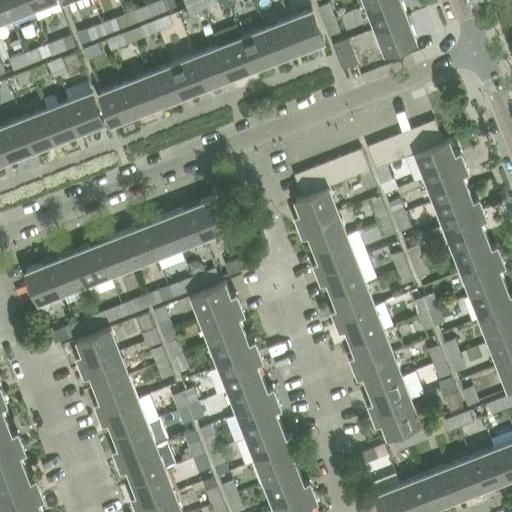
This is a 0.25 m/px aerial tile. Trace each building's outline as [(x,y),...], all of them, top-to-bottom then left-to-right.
[(5,0),(0,0),(0,18),(11,15),(5,0)] [(32,0),(5,0),(11,15),(35,5),(32,0)] [(163,0),(157,0),(149,3),(153,12),(166,7),(163,0)] [(202,0),(194,0),(187,3),(189,6),(191,14),(206,8),(202,0)] [(320,5),(325,18),(336,14),(331,0),(320,5)] [(372,0),(367,2),(377,25),(408,13),(402,0),(372,0)] [(149,3),(136,8),(139,18),(153,12),(149,3)] [(314,6),(290,16),(302,47),(326,38),(314,6)] [(170,13),(156,18),(160,29),(175,24),(170,13)] [(408,13),(377,25),(386,49),(417,37),(408,13)] [(336,14),(325,18),(331,34),(342,29),(336,14)] [(116,16),(103,21),(106,31),(120,25),(116,16)] [(290,16),(266,25),(279,56),(302,47),(290,16)] [(156,18),(142,24),(146,35),(160,29),(156,18)] [(103,21),(88,27),(92,36),(106,31),(103,21)] [(266,25),(243,34),(255,65),(279,56),(266,25)] [(123,31),(109,36),(109,37),(113,47),(127,42),(123,31)] [(243,34),(219,43),(232,74),(255,65),(243,34)] [(65,35),(49,41),(53,52),(69,45),(65,35)] [(334,42),(343,66),(359,60),(350,36),(334,42)] [(100,40),(85,46),(89,57),(104,51),(100,40)] [(49,41),(25,50),(29,61),(53,52),(49,41)] [(219,43),(196,52),(208,84),(232,74),(219,43)] [(65,55),(50,60),(55,74),(69,68),(71,72),(86,66),(80,49),(65,55)] [(25,50),(11,56),(15,66),(29,61),(25,50)] [(196,52),(172,61),(185,93),(208,84),(196,52)] [(46,61),(32,67),(36,78),(50,73),(46,61)] [(172,61),(149,70),(161,102),(185,93),(172,61)] [(36,78),(32,67),(17,73),(21,84),(36,78)] [(149,70),(125,80),(138,111),(161,102),(149,70)] [(138,111),(125,80),(102,89),(114,120),(138,111)] [(94,87),(70,97),(82,128),(106,119),(94,87)] [(70,97),(47,106),(59,137),(82,128),(70,97)] [(47,106),(23,115),(36,146),(59,137),(47,106)] [(23,115),(0,123),(0,124),(12,156),(36,146),(23,115)] [(433,143),(445,139),(436,116),(425,121),(433,143)] [(413,125),(422,148),(433,143),(425,121),(413,125)] [(0,124),(0,160),(12,156),(0,124)] [(411,152),(418,149),(422,148),(413,125),(402,129),(411,152)] [(400,156),(411,152),(402,129),(391,134),(400,156)] [(388,161),(400,156),(391,134),(379,138),(388,161)] [(411,152),(406,154),(416,178),(425,174),(427,174),(466,159),(462,149),(456,151),(450,137),(445,139),(433,143),(422,148),(418,149),(416,150),(411,152)] [(368,142),(377,165),(388,161),(379,138),(368,142)] [(362,171),(372,167),(363,145),(351,149),(360,172),(362,171)] [(340,153),(349,176),(360,172),(351,149),(340,153)] [(329,158),(338,181),(349,176),(340,153),(329,158)] [(327,185),(331,184),(338,181),(329,158),(318,162),(327,185)] [(427,174),(436,197),(469,184),(464,170),(469,168),(466,159),(427,174)] [(377,165),(383,180),(383,179),(393,175),(388,161),(377,165)] [(318,162),(307,166),(315,189),(327,185),(318,162)] [(295,171),(304,194),(315,189),(307,166),(295,171)] [(372,167),(362,171),(368,186),(378,182),(372,167)] [(303,210),(297,213),(301,223),(336,209),(332,199),(336,198),(331,184),(327,185),(315,189),(304,194),(298,196),(303,210)] [(436,197),(445,221),(449,219),(484,206),(480,196),(474,198),(469,184),(436,197)] [(382,192),(371,196),(380,219),(391,215),(382,192)] [(217,194),(193,203),(205,234),(229,225),(217,194)] [(401,195),(391,199),(391,200),(396,213),(406,209),(401,195)] [(193,203),(169,212),(181,243),(205,234),(193,203)] [(453,229),(449,230),(451,234),(454,244),(458,243),(487,231),(482,218),(488,215),(484,206),(449,219),(453,229)] [(336,209),(301,223),(305,232),(311,230),(316,244),(349,231),(344,217),(340,219),(336,209)] [(406,209),(396,213),(402,227),(412,223),(406,209)] [(169,212),(146,221),(158,253),(181,243),(169,212)] [(391,215),(380,219),(386,234),(396,230),(391,215)] [(146,221),(122,231),(134,262),(158,253),(146,221)] [(122,231),(99,240),(111,271),(134,262),(122,231)] [(321,258),(315,260),(319,270),(354,256),(350,246),(354,245),(349,231),(316,244),(321,258)] [(458,243),(454,244),(460,258),(464,256),(468,266),(502,253),(498,243),(493,245),(487,231),(458,243)] [(99,240),(75,249),(88,280),(93,293),(116,284),(111,271),(99,240)] [(419,242),(409,246),(409,247),(414,260),(425,256),(419,242)] [(403,248),(394,252),(399,266),(409,262),(403,248)] [(75,249),(52,258),(64,289),(87,280),(75,249)] [(354,256),(319,270),(323,280),(329,277),(334,291),(367,278),(377,274),(369,251),(354,257),(354,256)] [(471,276),(467,277),(473,291),(505,278),(500,265),(506,263),(502,253),(468,266),(471,276)] [(231,271),(246,265),(242,255),(227,261),(231,271)] [(425,256),(414,260),(420,274),(430,270),(425,256)] [(52,258),(28,268),(39,298),(40,299),(64,289),(52,258)] [(196,259),(189,262),(194,273),(205,269),(202,263),(196,259)] [(409,262),(399,266),(405,280),(414,276),(409,262)] [(208,268),(193,274),(197,284),(212,279),(208,268)] [(193,274),(179,280),(183,290),(197,284),(193,274)] [(340,304),(334,307),(338,317),(372,303),(369,293),(373,292),(367,278),(334,291),(340,304)] [(473,291),(482,315),(486,313),(511,302),(511,291),(511,292),(505,278),(473,291)] [(207,287),(194,292),(203,316),(241,301),(237,292),(231,294),(226,279),(207,287)] [(159,288),(146,292),(150,303),(164,297),(160,287),(159,288)] [(427,293),(424,294),(425,295),(430,308),(440,304),(434,290),(427,293)] [(146,292),(132,298),(136,308),(150,303),(146,292)] [(422,295),(414,298),(419,312),(430,308),(425,295),(424,294),(422,295)] [(241,301),(203,316),(212,340),(244,327),(239,314),(245,311),(241,301)] [(123,302),(99,311),(103,321),(127,312),(123,302)] [(490,323),(486,324),(487,328),(491,338),(495,336),(496,336),(511,329),(511,302),(486,313),(490,323)] [(166,303),(155,307),(156,308),(161,322),(172,317),(166,303)] [(372,303),(338,317),(341,326),(347,324),(353,338),(385,325),(380,311),(376,313),(372,303)] [(440,304),(430,308),(435,322),(438,321),(445,318),(440,304)] [(430,308),(419,312),(425,326),(433,323),(435,322),(430,308)] [(150,309),(138,314),(147,338),(159,333),(150,309)] [(99,311),(76,320),(80,330),(103,321),(99,311)] [(76,320),(52,329),(56,340),(60,338),(71,334),(80,330),(76,320)] [(78,354),(82,364),(121,348),(111,324),(79,337),(84,351),(78,354)] [(358,351),(352,354),(356,364),(391,350),(387,340),(391,339),(385,325),(353,338),(358,351)] [(244,327),(212,340),(221,362),(221,363),(259,348),(255,339),(250,341),(244,327)] [(495,336),(491,338),(495,348),(496,352),(500,350),(504,360),(511,356),(511,329),(496,336),(495,336)] [(159,333),(147,338),(150,344),(161,339),(159,333)] [(456,336),(446,340),(451,354),(461,350),(456,336)] [(180,337),(169,342),(174,355),(185,350),(180,337)] [(163,342),(152,346),(158,361),(168,357),(163,344),(163,342)] [(440,342),(429,346),(435,360),(445,356),(440,342)] [(92,371),(97,385),(130,372),(121,348),(82,364),(86,374),(92,371)] [(220,364),(209,368),(218,391),(229,387),(263,374),(257,360),(263,358),(259,348),(221,363),(220,364)] [(185,350),(174,355),(180,369),(191,364),(185,350)] [(391,350),(356,364),(359,373),(365,371),(371,385),(404,372),(398,358),(394,360),(391,350)] [(461,350),(451,354),(457,368),(467,364),(461,350)] [(445,356),(435,360),(440,374),(451,370),(445,356)] [(168,357),(158,361),(163,375),(174,371),(168,357)] [(96,401),(100,411),(139,395),(130,372),(97,385),(103,398),(96,401)] [(370,401),(374,411),(413,396),(404,372),(371,385),(376,398),(370,401)] [(263,374),(231,387),(236,400),(240,399),(244,409),(278,395),(274,385),(268,388),(263,374)] [(452,374),(440,379),(446,394),(452,408),(464,404),(452,374)] [(474,383),(464,387),(469,401),(480,397),(474,383)] [(187,387),(184,388),(189,403),(200,399),(194,384),(187,387)] [(181,390),(174,392),(179,407),(189,403),(184,388),(181,390)] [(511,391),(503,395),(507,405),(511,403),(511,391)] [(110,417),(116,432),(148,419),(139,395),(100,411),(104,420),(110,417)] [(244,409),(240,410),(249,434),(281,421),(276,407),(281,405),(278,395),(244,409)] [(503,395),(489,400),(493,411),(507,405),(503,395)] [(413,396),(374,411),(378,420),(383,418),(389,433),(422,420),(413,396)] [(200,399),(189,403),(195,417),(198,416),(205,413),(200,399)] [(189,403),(179,407),(185,421),(192,418),(195,417),(189,403)] [(470,407),(456,413),(460,424),(474,418),(470,407)] [(456,413),(442,419),(446,429),(460,424),(456,413)] [(121,445),(115,447),(119,457),(157,442),(168,438),(170,437),(161,414),(148,419),(116,432),(121,445)] [(0,421),(0,448),(22,440),(18,430),(12,432),(7,419),(0,421)] [(281,421),(249,434),(258,457),(296,442),(292,432),(286,435),(281,421)] [(423,426),(409,431),(413,441),(427,436),(423,426)] [(216,431),(205,435),(211,448),(221,444),(216,431)] [(409,431),(395,437),(399,447),(413,441),(409,431)] [(511,437),(494,445),(507,476),(511,473),(511,437)] [(157,442),(119,457),(123,467),(129,465),(134,478),(167,466),(177,462),(168,438),(157,442)] [(200,438),(190,442),(195,455),(205,451),(200,438)] [(0,448),(0,475),(25,466),(20,452),(25,450),(22,440),(0,448)] [(296,442),(258,457),(267,481),(299,468),(294,454),(300,452),(296,442)] [(221,444),(211,448),(216,462),(226,458),(221,444)] [(361,450),(364,460),(379,454),(375,444),(361,450)] [(494,445),(471,454),(483,485),(507,476),(494,445)] [(205,451),(195,455),(201,469),(211,465),(205,451)] [(471,454),(447,463),(460,494),(483,485),(471,454)] [(447,463),(424,472),(436,503),(460,494),(447,463)] [(0,475),(0,497),(2,502),(40,487),(36,477),(30,480),(25,466),(0,475)] [(133,494),(137,504),(176,489),(167,466),(134,478),(139,492),(133,494)] [(299,468),(267,481),(276,504),(314,489),(311,480),(305,482),(299,468)] [(397,471),(373,480),(377,490),(376,491),(377,493),(384,511),(412,511),(400,481),(397,471)] [(424,472),(400,481),(412,511),(414,511),(436,503),(424,472)] [(224,482),(229,495),(240,491),(235,478),(224,482)] [(208,489),(214,502),(225,497),(220,484),(208,489)] [(2,502),(5,511),(43,511),(38,499),(44,497),(40,487),(2,502)] [(145,511),(147,511),(184,511),(176,489),(137,504),(140,511),(145,511)] [(314,489),(276,504),(279,511),(316,511),(312,501),(318,499),(314,489)] [(239,491),(229,496),(234,510),(245,506),(239,491)] [(224,498),(214,502),(217,511),(228,511),(229,511),(230,511),(224,498)]
